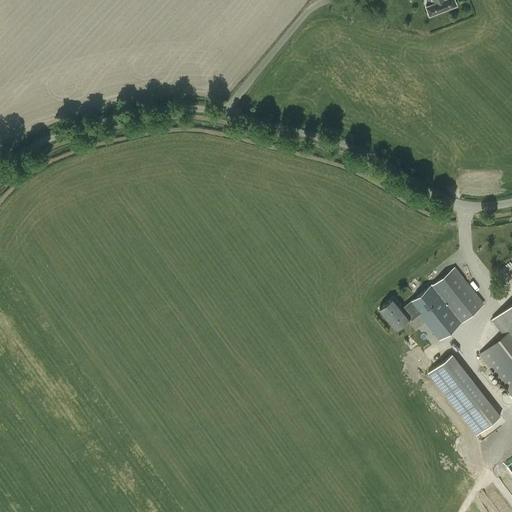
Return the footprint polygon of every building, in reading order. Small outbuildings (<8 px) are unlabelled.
[(427,0),(429,5),(426,6),(429,14),(456,4),(454,0),(427,0)] [(432,283),(407,303),(408,305),(403,309),(408,316),(415,310),(418,315),(439,340),(481,307),(451,269),(432,285),(432,283)] [(407,303),(401,308),(394,299),(382,308),(397,328),(410,318),(412,321),(418,315),(415,310),(408,316),(403,309),(408,305),(407,303)] [(511,396),(511,301),(490,319),(504,336),(479,355),(511,396)] [(501,415),(489,400),(452,353),(427,374),(465,420),(476,435),(501,415)] [(511,457),(511,456),(501,463),(506,471),(511,467),(511,457)]
